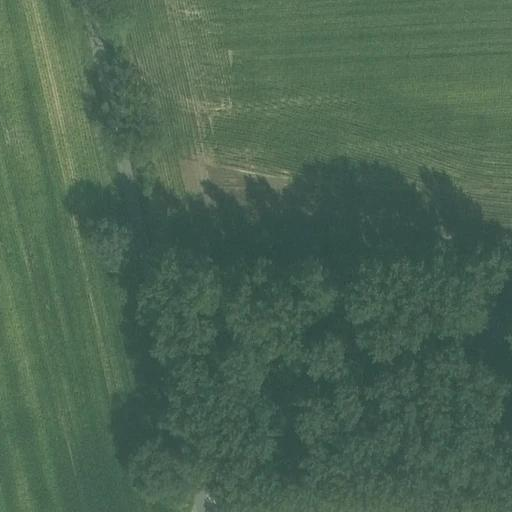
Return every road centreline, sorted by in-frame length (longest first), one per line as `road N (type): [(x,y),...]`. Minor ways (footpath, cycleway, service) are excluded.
road 1 (residential): [(86,0),(202,511)]
road 2 (track): [(201,509),(240,496),(511,483)]
